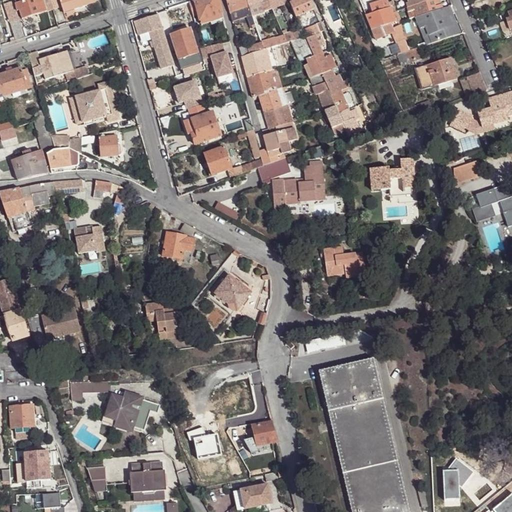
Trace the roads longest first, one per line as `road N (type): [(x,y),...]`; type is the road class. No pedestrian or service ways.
road 1 (residential): [(303,511),(271,366),(279,269),(169,204)]
road 2 (unknown): [(271,366),(377,357),(417,511)]
road 3 (residential): [(121,15),(169,204)]
road 4 (residential): [(169,204),(101,175),(0,186)]
road 5 (residential): [(83,511),(44,395),(0,393)]
road 6 (unknown): [(496,179),(474,198),(450,273),(418,301)]
road 7 (unknown): [(418,301),(304,323),(278,313)]
road 8 (residential): [(222,0),(257,128)]
road 9 (residential): [(0,56),(121,15)]
